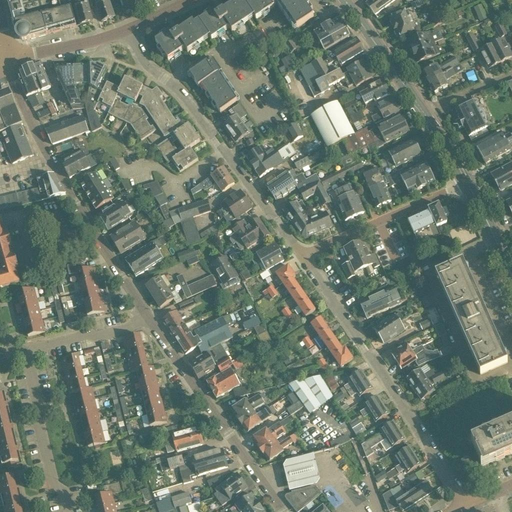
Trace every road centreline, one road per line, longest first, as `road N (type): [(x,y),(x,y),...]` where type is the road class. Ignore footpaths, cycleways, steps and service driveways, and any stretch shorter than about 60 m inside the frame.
road 1 (residential): [(464,505),(302,255)]
road 2 (residential): [(302,255),(145,63),(128,30)]
road 3 (residential): [(7,74),(65,186),(150,320)]
road 4 (residential): [(150,320),(281,511)]
road 5 (residential): [(302,255),(462,187)]
road 6 (residential): [(68,511),(47,465),(25,349)]
road 7 (tertiary): [(417,108),(341,0)]
road 8 (residential): [(25,349),(150,320)]
road 9 (residential): [(11,58),(128,30)]
